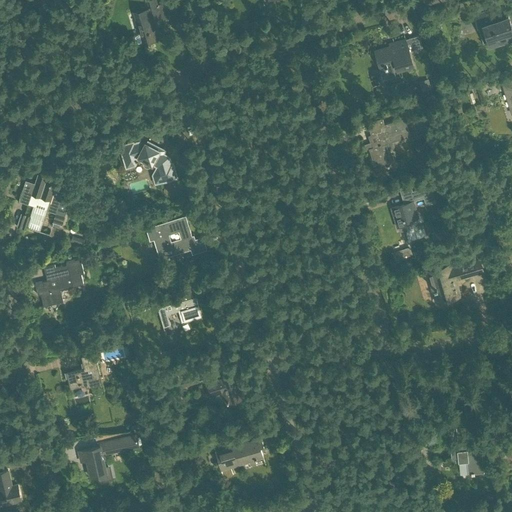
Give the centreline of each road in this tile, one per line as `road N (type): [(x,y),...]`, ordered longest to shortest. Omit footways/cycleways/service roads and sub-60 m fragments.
road 1 (residential): [(389,350),(291,41)]
road 2 (residential): [(269,360),(179,75)]
road 3 (residential): [(56,511),(0,262)]
road 4 (residential): [(0,128),(179,75)]
road 5 (residential): [(316,507),(269,360)]
road 6 (residential): [(291,41),(429,0)]
road 7 (residential): [(389,350),(511,336)]
road 8 (residential): [(269,360),(389,350)]
